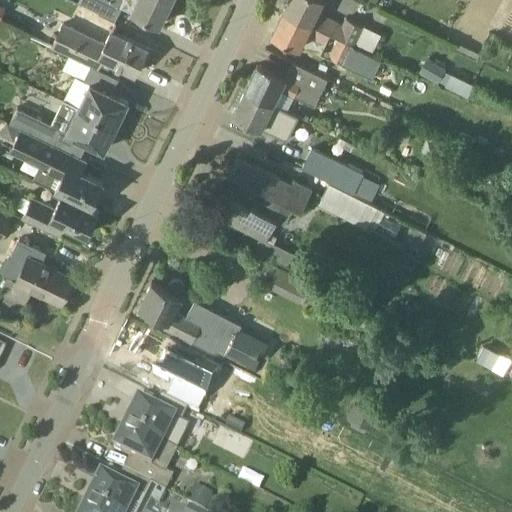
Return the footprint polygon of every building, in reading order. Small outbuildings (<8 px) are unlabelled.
[(159,24),(170,0),(169,0),(110,0),(109,0),(80,0),(79,2),(115,20),(121,6),(159,24)] [(288,0),(283,12),(353,45),(363,25),(347,18),(344,26),(322,15),(321,17),(315,15),(322,0),(288,0)] [(353,45),(283,12),(271,34),(299,48),(307,31),(313,33),(311,36),(325,43),(325,42),(333,46),(329,56),(344,63),(353,45)] [(63,23),(52,46),(97,68),(102,57),(135,73),(147,47),(111,30),(105,43),(63,23)] [(245,89),(273,102),(280,88),(314,105),(327,78),(292,61),(284,77),(257,64),(245,89)] [(445,68),(434,62),(426,77),(436,83),(437,82),(444,71),(445,68)] [(78,106),(116,125),(127,100),(106,90),(113,76),(90,65),(83,79),(90,83),(78,106)] [(449,71),(443,84),(466,94),(472,81),(449,71)] [(278,136),(287,139),(299,114),(273,102),(245,89),(233,113),(278,136)] [(116,125),(78,106),(66,131),(17,107),(9,122),(20,127),(75,154),(82,139),(104,149),(116,125)] [(13,141),(20,127),(9,122),(7,121),(0,135),(13,141)] [(9,149),(40,165),(34,178),(62,192),(91,206),(103,181),(81,170),(87,159),(75,154),(20,127),(13,141),(9,149)] [(402,128),(399,139),(407,141),(410,131),(402,128)] [(311,149),(303,165),(302,166),(354,193),(364,173),(312,147),(311,149)] [(221,216),(266,239),(277,217),(274,215),(281,201),(300,211),(311,190),(293,181),(292,184),(237,156),(228,173),(240,179),(221,216)] [(375,207),(328,183),(320,199),(367,223),(375,207)] [(98,209),(91,206),(62,192),(55,206),(33,195),(22,217),(59,235),(64,224),(86,234),(98,209)] [(0,235),(10,216),(0,210),(0,235)] [(26,301),(33,288),(62,302),(74,277),(36,259),(41,248),(33,244),(16,278),(9,275),(2,290),(26,301)] [(170,281),(170,283),(166,289),(152,281),(140,304),(167,319),(163,327),(191,341),(219,356),(235,325),(205,310),(202,316),(190,309),(186,316),(175,310),(175,309),(174,309),(184,290),(184,288),(185,287),(185,286),(185,285),(184,284),(184,283),(183,282),(182,281),(181,280),(180,279),(179,279),(176,278),(176,279),(173,279),(172,280),(171,281),(170,281)] [(268,343),(239,328),(227,351),(256,366),(268,343)] [(165,349),(153,374),(173,384),(166,399),(188,410),(199,415),(206,401),(207,401),(219,376),(165,349)] [(138,401),(126,425),(163,444),(175,420),(182,423),(188,410),(166,399),(161,396),(155,409),(138,401)] [(177,451),(163,444),(126,425),(114,450),(130,458),(124,471),(151,485),(166,492),(173,478),(166,474),(177,451)] [(236,436),(219,428),(214,438),(231,446),(236,436)] [(251,443),(245,439),(240,448),(247,451),(251,443)] [(238,468),(231,464),(228,472),(234,475),(238,468)] [(151,485),(124,471),(117,484),(101,475),(89,500),(113,511),(145,511),(151,501),(159,505),(166,492),(151,485)] [(213,495),(194,486),(186,502),(205,511),(213,495)] [(113,511),(89,500),(82,511),(113,511)]
